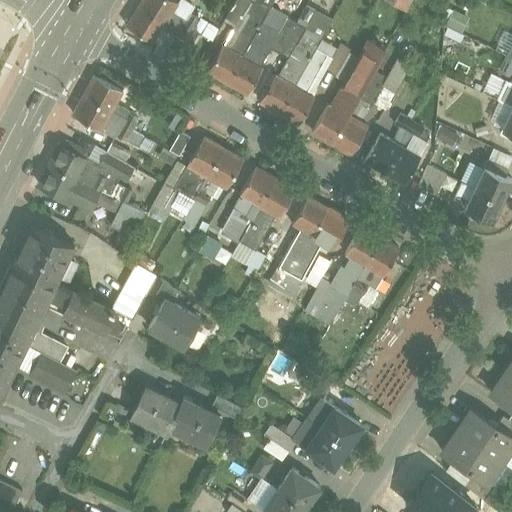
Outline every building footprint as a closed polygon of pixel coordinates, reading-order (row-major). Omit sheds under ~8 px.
[(176,2),(172,0),(143,0),(128,23),(153,39),(161,26),(170,13),(176,2)] [(255,0),(247,14),(243,12),(236,25),(225,43),(224,43),(209,70),(228,81),(261,22),(271,5),(262,0),(255,0)] [(236,0),(227,14),(225,19),(236,25),(243,12),(250,0),(236,0)] [(200,31),(191,27),(197,14),(187,10),(182,20),(176,33),(195,42),(200,31)] [(332,20),(315,10),(306,26),(323,35),(332,20)] [(182,20),(170,13),(161,26),(175,35),(176,33),(182,20)] [(297,21),(288,16),(278,32),(279,32),(271,47),(280,52),(297,21)] [(297,21),(280,52),(288,56),(278,74),(276,72),(260,100),(280,111),(317,47),(317,46),(323,35),(306,26),(297,21)] [(278,32),(261,22),(228,81),(247,92),(262,65),(261,64),(271,47),(279,32),(278,32)] [(336,106),(329,102),(313,130),(332,142),(374,68),(375,68),(386,49),(370,41),(345,83),(348,85),(336,106)] [(341,43),(327,67),(337,73),(351,48),(341,43)] [(317,47),(280,111),(299,123),(315,95),(307,91),(328,53),(317,47)] [(411,65),(399,58),(384,84),(396,91),(411,65)] [(374,68),(332,142),(352,153),(368,125),(362,121),(370,107),(368,106),(380,85),(379,85),(386,75),(375,68),(374,68)] [(123,90),(96,74),(85,94),(127,118),(123,123),(133,128),(139,117),(130,112),(130,111),(116,103),(123,90)] [(511,81),(510,81),(507,80),(498,100),(511,106),(511,81)] [(127,118),(85,94),(75,113),(102,129),(109,116),(123,123),(127,118)] [(511,107),(503,128),(511,132),(511,107)] [(394,140),(381,133),(366,160),(385,170),(401,143),(410,120),(399,114),(395,122),(399,125),(394,140)] [(420,154),(407,147),(413,132),(418,135),(422,127),(410,120),(401,143),(385,170),(405,181),(420,154)] [(133,128),(123,123),(117,134),(127,140),(133,129),(133,128)] [(191,136),(181,130),(170,149),(180,155),(191,136)] [(175,186),(174,187),(180,190),(194,198),(201,188),(209,175),(224,148),(204,136),(175,186)] [(99,164),(87,158),(88,157),(87,150),(67,140),(60,143),(59,143),(49,163),(123,199),(127,201),(133,190),(117,182),(120,176),(100,164),(99,164)] [(243,158),(224,148),(209,175),(214,178),(227,185),(243,158)] [(135,166),(108,150),(107,151),(107,150),(99,164),(100,164),(120,176),(127,180),(135,166)] [(123,199),(49,163),(39,184),(92,210),(96,201),(117,211),(123,199)] [(447,173),(429,164),(419,185),(438,194),(447,173)] [(511,180),(511,177),(485,165),(475,186),(503,199),(511,180)] [(276,178),(256,166),(241,193),(254,200),(261,204),(276,178)] [(209,175),(201,188),(207,192),(214,178),(209,175)] [(295,189),(276,178),(261,204),(252,218),(247,228),(240,240),(256,250),(277,215),(279,216),(295,189)] [(165,180),(149,208),(165,217),(180,190),(174,187),(175,186),(165,180)] [(475,186),(462,180),(456,194),(469,200),(475,186)] [(503,199),(475,186),(469,200),(466,207),(493,220),(503,199)] [(207,192),(201,188),(194,198),(206,205),(211,194),(207,192)] [(298,244),(292,241),(284,255),(296,262),(299,257),(328,208),(308,197),(293,223),(306,230),(298,244)] [(206,205),(194,198),(184,218),(195,224),(206,205)] [(127,201),(123,199),(117,211),(110,225),(132,235),(145,210),(127,201)] [(261,204),(254,200),(246,214),(252,218),(261,204)] [(328,208),(299,257),(310,264),(324,241),(331,245),(346,218),(328,208)] [(246,214),(241,211),(235,221),(247,228),(252,218),(246,214)] [(75,246),(33,226),(16,263),(56,282),(58,282),(75,246)] [(380,237),(360,226),(345,253),(357,260),(350,273),(357,277),(380,237)] [(288,235),(280,231),(269,250),(277,255),(288,235)] [(399,248),(380,237),(357,277),(363,280),(370,267),(384,275),(399,248)] [(265,256),(259,252),(257,257),(252,254),(246,264),(256,271),(265,256)] [(296,262),(284,255),(278,266),(290,273),(296,262)] [(310,264),(299,257),(296,262),(290,273),(301,279),(310,264)] [(157,275),(137,262),(125,285),(144,297),(157,275)] [(56,282),(16,263),(0,295),(0,328),(26,343),(48,298),(56,282)] [(350,273),(346,270),(341,279),(352,286),(357,277),(350,273)] [(169,283),(158,277),(148,293),(159,300),(169,283)] [(363,280),(357,277),(352,286),(362,292),(367,282),(363,280)] [(338,278),(325,299),(339,308),(352,286),(341,279),(338,278)] [(58,282),(56,282),(48,298),(66,307),(64,312),(106,331),(116,310),(112,308),(58,282)] [(181,290),(169,283),(159,300),(163,302),(165,297),(174,302),(181,290)] [(144,297),(125,285),(112,308),(116,310),(133,318),(144,297)] [(174,302),(165,297),(163,302),(149,326),(184,345),(200,317),(174,302)] [(133,318),(116,310),(106,331),(122,338),(133,318)] [(0,391),(26,343),(0,328),(0,391)] [(78,370),(47,354),(36,373),(67,391),(78,370)] [(511,373),(506,369),(491,391),(511,405),(511,373)] [(181,403),(146,385),(134,409),(147,416),(145,420),(167,431),(169,427),(181,403)] [(245,406),(219,394),(212,406),(237,419),(245,406)] [(218,414),(184,397),(181,403),(169,427),(191,438),(193,433),(205,440),(218,414)] [(364,424),(336,405),(321,427),(349,446),(364,424)] [(511,432),(498,423),(472,406),(457,428),(499,457),(511,437),(511,432)] [(511,419),(509,418),(504,414),(498,423),(511,432),(511,419)] [(275,424),(263,445),(286,458),(298,437),(275,424)] [(349,446),(321,427),(308,448),(336,466),(349,446)] [(499,457),(457,428),(443,450),(476,472),(486,478),(487,477),(499,457)] [(273,464),(264,458),(254,472),(263,478),(273,464)] [(462,489),(426,464),(420,465),(411,460),(394,486),(424,507),(420,511),(447,511),(448,510),(450,511),(480,511),(483,509),(462,490),(462,489)] [(322,486),(294,467),(280,489),(307,508),(322,486)] [(486,478),(476,472),(468,485),(488,500),(498,484),(487,477),(486,478)] [(22,490),(0,479),(0,505),(12,511),(22,490)] [(304,511),(307,508),(280,489),(266,509),(270,511),(304,511)]
